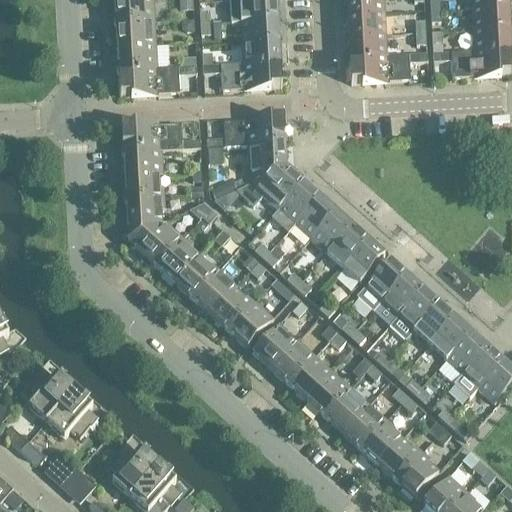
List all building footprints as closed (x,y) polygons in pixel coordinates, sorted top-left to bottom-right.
[(152,0),(114,2),(115,26),(154,24),(152,0)] [(383,0),(345,0),(346,19),(384,17),(383,0)] [(507,0),(469,0),(470,12),(508,10),(507,0)] [(276,1),(239,3),(240,25),(278,23),(276,1)] [(440,2),(430,2),(430,14),(440,14),(440,2)] [(508,10),(470,12),(471,34),(509,32),(508,10)] [(209,14),(199,15),(200,27),(210,26),(209,14)] [(440,14),(430,14),(431,26),(441,26),(440,14)] [(384,17),(346,19),(347,40),(385,38),(384,17)] [(278,23),(240,25),(241,46),(279,44),(278,23)] [(154,24),(115,26),(116,50),(155,48),(154,24)] [(425,36),(425,24),(415,25),(415,37),(425,36)] [(210,26),(200,27),(200,39),(210,38),(210,26)] [(509,32),(471,34),(473,54),(473,55),(510,53),(509,32)] [(441,35),(431,36),(432,48),(442,48),(441,35)] [(425,36),(415,37),(416,49),(426,48),(425,36)] [(385,38),(347,40),(348,62),(386,60),(386,59),(385,38)] [(279,44),(241,46),(242,67),(242,68),(280,66),(279,44)] [(155,48),(116,50),(118,74),(156,72),(156,71),(155,48)] [(473,55),(473,54),(432,56),(433,65),(451,64),(452,81),(511,78),(510,53),(473,55)] [(211,56),(201,57),(202,69),(212,68),(211,56)] [(386,60),(348,62),(350,87),(410,84),(409,67),(427,66),(426,57),(386,59),(386,60)] [(242,67),(212,68),(202,69),(203,78),(220,77),(221,94),(281,90),(280,66),(242,68),(242,67)] [(195,69),(156,71),(156,72),(118,74),(119,99),(179,96),(178,79),(196,78),(195,69)] [(224,142),(206,143),(207,152),(247,150),(247,149),(284,147),(283,122),(223,125),(224,142)] [(181,127),(159,129),(121,131),(122,156),(161,154),(200,152),(199,143),(182,144),(181,127)] [(247,149),(247,150),(249,187),(286,170),(284,147),(247,149)] [(161,154),(122,156),(123,180),(159,178),(162,177),(161,154)] [(286,170),(249,187),(278,213),(303,186),(286,170)] [(159,178),(123,180),(125,204),(163,202),(163,191),(159,191),(159,178)] [(220,180),(212,180),(213,192),(221,192),(220,180)] [(303,186),(278,213),(294,228),(319,200),(303,186)] [(202,190),(190,190),(191,201),(203,200),(202,190)] [(227,199),(219,208),(228,216),(236,207),(227,199)] [(319,200),(294,228),(310,242),(335,214),(319,200)] [(163,202),(125,204),(126,233),(130,241),(127,242),(128,243),(161,227),(160,212),(164,212),(163,202)] [(203,217),(212,225),(217,219),(208,212),(203,217)] [(335,214),(310,242),(326,257),(351,229),(335,214)] [(161,227),(128,243),(128,244),(131,243),(135,251),(157,271),(183,242),(165,226),(161,227)] [(351,229),(326,257),(342,271),(367,243),(351,229)] [(183,242),(157,271),(175,287),(199,261),(188,251),(191,249),(183,242)] [(367,243),(342,271),(359,286),(384,258),(367,243)] [(240,251),(235,246),(227,255),(232,260),(240,251)] [(261,247),(254,254),(262,262),(269,255),(261,247)] [(269,255),(262,262),(272,271),(279,263),(269,255)] [(199,261),(175,287),(194,304),(219,274),(211,267),(208,269),(199,261)] [(389,263),(364,291),(381,306),(406,278),(389,263)] [(219,274),(194,304),(210,319),(234,293),(236,290),(219,274)] [(295,291),(302,284),(293,276),(286,283),(295,291)] [(406,278),(381,306),(397,320),(422,292),(406,278)] [(295,291),(304,299),(311,292),(302,284),(295,291)] [(422,292),(397,320),(413,335),(438,307),(422,292)] [(234,293),(210,319),(229,335),(255,306),(247,299),(244,302),(234,293)] [(328,321),(335,313),(325,305),(319,313),(328,321)] [(255,306),(229,335),(247,351),(273,323),(255,306)] [(306,311),(300,306),(292,315),(298,320),(306,311)] [(438,307),(413,335),(429,349),(454,321),(438,307)] [(454,321),(429,349),(445,363),(470,336),(454,321)] [(347,325),(341,332),(350,340),(356,333),(347,325)] [(278,327),(252,356),(271,373),(294,346),(284,338),(287,335),(278,327)] [(328,345),(330,344),(336,336),(330,331),(322,339),(328,345)] [(356,333),(350,340),(358,348),(365,341),(356,333)] [(346,345),(336,336),(330,344),(339,352),(346,345)] [(470,336),(445,363),(461,378),(486,350),(470,336)] [(294,346),(271,373),(288,389),(314,360),(297,344),(294,347),(294,346)] [(486,350),(461,378),(477,392),(502,364),(486,350)] [(382,369),(388,362),(379,354),(373,361),(382,369)] [(314,360),(288,389),(306,405),(330,379),(332,376),(314,360)] [(382,369),(391,377),(397,370),(388,362),(382,369)] [(511,373),(502,364),(477,392),(494,407),(511,387),(511,373)] [(375,384),(381,377),(372,368),(365,376),(375,384)] [(28,409),(46,425),(74,394),(56,378),(51,384),(42,376),(25,394),(34,402),(28,409)] [(404,376),(398,384),(414,398),(421,391),(404,376)] [(330,379),(306,405),(324,420),(350,391),(343,385),(340,388),(330,379)] [(0,417),(15,403),(0,388),(0,417)] [(350,391),(324,420),(342,436),(368,408),(350,391)] [(421,391),(414,398),(423,406),(429,399),(421,391)] [(400,407),(407,400),(398,392),(391,400),(400,407)] [(92,410),(74,394),(46,425),(63,441),(70,434),(79,442),(95,424),(86,416),(92,410)] [(410,416),(417,409),(407,400),(400,407),(410,416)] [(368,408),(342,436),(360,452),(385,424),(368,408)] [(446,427),(453,420),(444,411),(437,419),(446,427)] [(446,427),(455,435),(462,428),(453,420),(446,427)] [(385,424),(360,452),(377,468),(401,442),(391,434),(394,431),(385,424)] [(4,436),(9,446),(30,464),(40,468),(45,462),(9,430),(4,436)] [(448,438),(443,434),(435,443),(440,447),(448,438)] [(93,456),(101,447),(91,439),(83,448),(93,456)] [(401,442),(377,468),(396,485),(422,456),(414,449),(411,452),(401,442)] [(111,484),(129,500),(157,469),(139,453),(134,459),(125,450),(109,469),(118,477),(111,484)] [(422,456),(396,485),(414,502),(438,475),(427,466),(430,463),(422,456)] [(48,476),(81,505),(94,490),(60,461),(48,476)] [(481,480),(488,473),(478,464),(472,472),(481,480)] [(175,485),(157,469),(129,500),(142,511),(150,511),(153,509),(157,511),(166,511),(179,499),(170,491),(175,485)] [(448,480),(422,509),(426,511),(452,511),(467,496),(448,480)] [(467,496),(452,511),(478,511),(472,506),(475,503),(467,496)]
